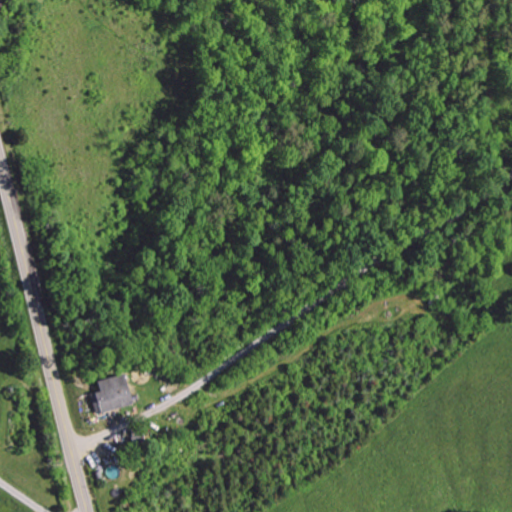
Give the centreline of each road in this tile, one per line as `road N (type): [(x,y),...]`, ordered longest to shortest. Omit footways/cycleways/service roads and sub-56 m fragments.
road 1 (residential): [(74,448),(173,402),(511,178)]
road 2 (primary): [(89,511),(0,156)]
